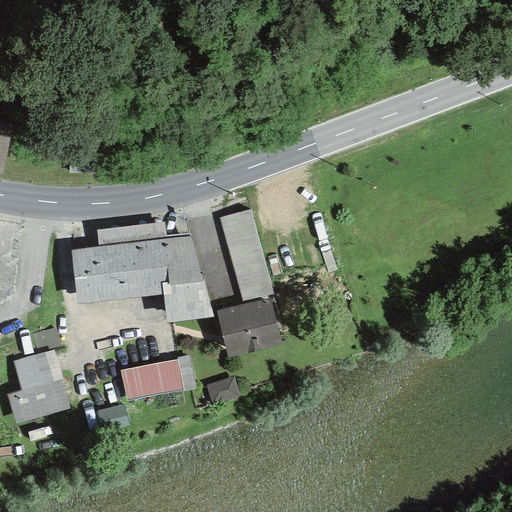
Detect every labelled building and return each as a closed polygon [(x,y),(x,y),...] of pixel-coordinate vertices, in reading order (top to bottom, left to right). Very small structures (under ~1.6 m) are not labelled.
[(0,174),(3,175),(11,127),(0,124),(0,174)] [(241,302),(273,293),(251,210),(219,219),(241,302)] [(166,324),(213,317),(189,233),(166,236),(164,223),(96,230),(98,247),(70,251),(77,305),(162,295),(166,324)] [(270,299),(216,311),(228,358),(281,344),(270,299)] [(32,334),(38,354),(54,350),(54,352),(62,350),(55,328),(32,334)] [(15,425),(70,408),(54,352),(54,350),(38,354),(12,361),(21,391),(6,395),(15,425)] [(183,390),(183,393),(195,390),(188,355),(176,357),(177,360),(183,390)] [(177,360),(119,371),(126,401),(183,390),(177,360)] [(233,377),(206,385),(212,405),(239,397),(233,377)] [(103,433),(128,426),(122,405),(97,412),(103,433)]
